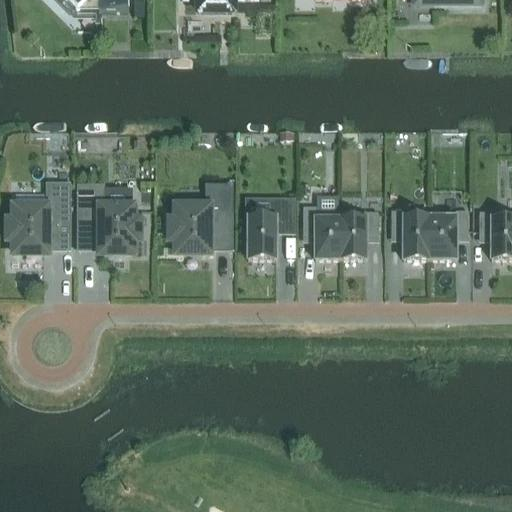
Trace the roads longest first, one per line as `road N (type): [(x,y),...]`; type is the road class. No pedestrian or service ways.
road 1 (residential): [(511,310),(107,310),(69,325)]
road 2 (residential): [(69,325),(78,358),(67,372),(48,376),(31,368),(23,351),(27,332),(42,321)]
